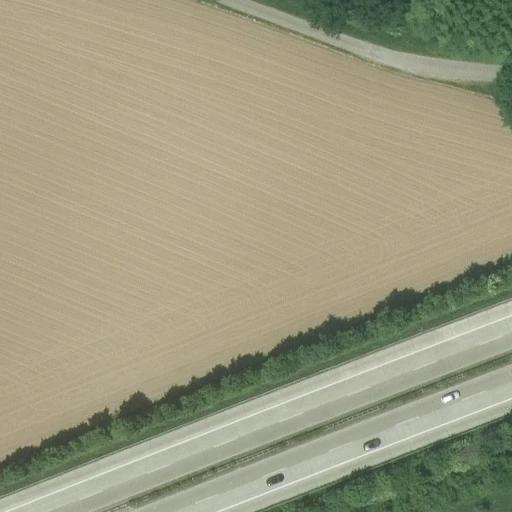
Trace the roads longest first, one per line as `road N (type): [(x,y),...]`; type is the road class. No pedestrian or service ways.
road 1 (motorway): [(511,334),(49,511)]
road 2 (motorway): [(177,511),(511,382)]
road 3 (unclassified): [(511,73),(415,65),(218,0)]
